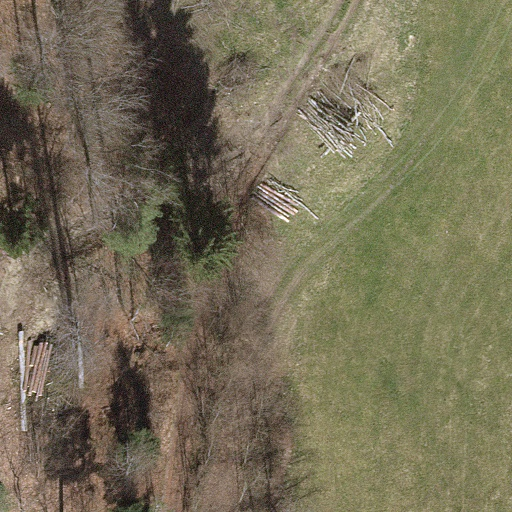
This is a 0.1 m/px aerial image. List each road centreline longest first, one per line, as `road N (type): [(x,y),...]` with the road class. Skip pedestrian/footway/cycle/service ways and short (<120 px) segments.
road 1 (track): [(213,511),(271,304),(402,147),(467,0)]
road 2 (track): [(178,511),(199,319),(217,237),(350,0)]
